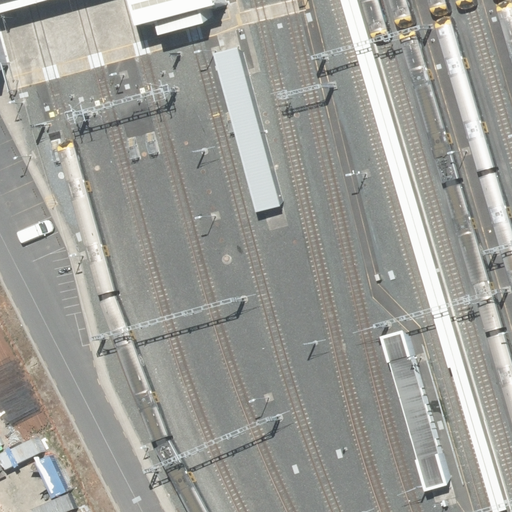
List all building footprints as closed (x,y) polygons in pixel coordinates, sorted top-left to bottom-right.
[(0,0),(0,80),(15,76),(0,20),(35,10),(71,0),(149,0),(157,28),(193,18),(233,8),(230,0),(0,0)] [(345,0),(328,0),(341,43),(357,39),(345,0)] [(367,72),(386,67),(376,31),(366,0),(345,0),(357,39),(367,72)] [(387,0),(366,0),(376,31),(395,25),(387,0)] [(511,41),(511,8),(503,12),(511,41)] [(511,101),(487,16),(468,22),(511,169),(511,101)] [(247,47),(222,54),(267,215),(291,209),(254,72),(247,47)] [(446,338),(465,332),(386,67),(367,72),(446,338)] [(511,491),(465,332),(446,338),(497,511),(511,506),(511,491)] [(411,333),(391,339),(435,492),(455,487),(411,333)]
